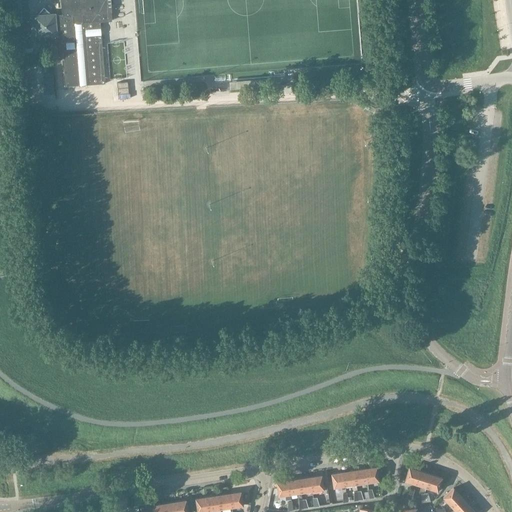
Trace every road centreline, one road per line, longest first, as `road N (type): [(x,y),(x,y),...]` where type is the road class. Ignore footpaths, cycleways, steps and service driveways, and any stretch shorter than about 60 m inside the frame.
road 1 (unclassified): [(511,78),(427,84),(413,0)]
road 2 (residential): [(123,490),(263,469)]
road 3 (residential): [(263,469),(395,450)]
road 4 (residential): [(0,507),(123,490)]
road 5 (residential): [(395,450),(453,468),(490,511)]
